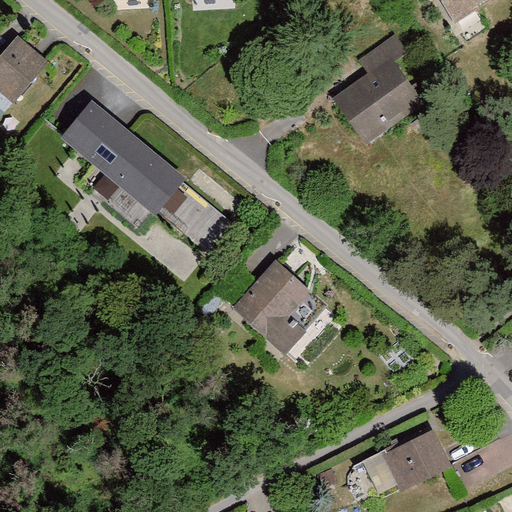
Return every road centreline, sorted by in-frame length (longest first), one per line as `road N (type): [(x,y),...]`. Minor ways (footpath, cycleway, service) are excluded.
road 1 (residential): [(511,398),(420,310),(37,0)]
road 2 (unknown): [(224,155),(332,86)]
